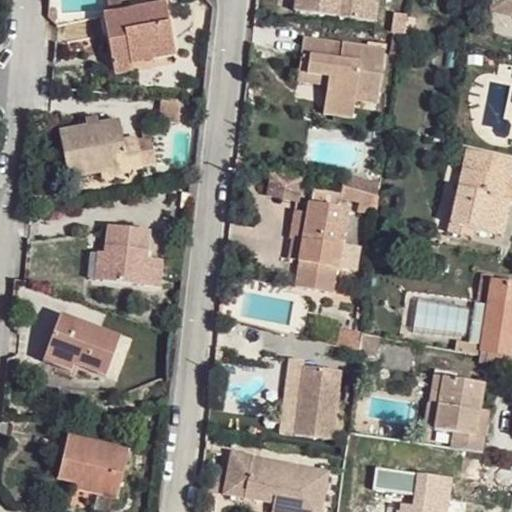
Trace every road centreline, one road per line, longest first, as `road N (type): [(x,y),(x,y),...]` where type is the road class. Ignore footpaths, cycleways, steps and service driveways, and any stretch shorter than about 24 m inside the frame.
road 1 (residential): [(175,511),(232,0)]
road 2 (residential): [(28,0),(0,263)]
